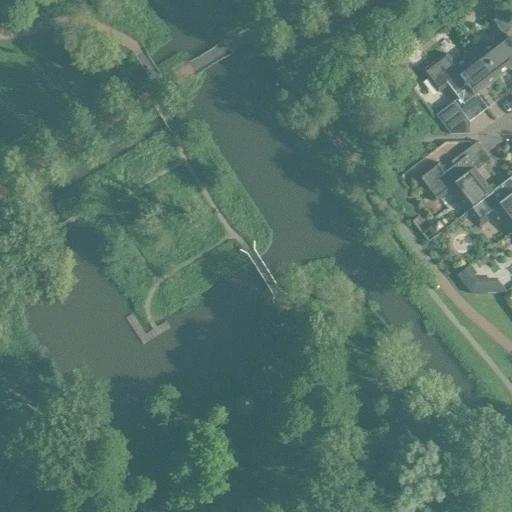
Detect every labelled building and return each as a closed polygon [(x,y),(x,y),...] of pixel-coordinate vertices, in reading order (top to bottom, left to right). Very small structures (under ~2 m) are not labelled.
[(502,34),(479,52),(498,77),(511,66),(511,22),(501,7),(485,19),(491,29),(496,26),(502,34)] [(498,77),(479,52),(473,44),(460,53),(463,58),(454,65),(445,53),(437,59),(435,57),(417,70),(424,80),(427,78),(437,92),(447,84),(458,98),(453,102),(468,122),(487,108),(476,93),(498,77)] [(490,160),(476,142),(455,158),(458,162),(444,172),(437,162),(428,168),(427,166),(412,177),(421,190),(424,188),(434,202),(450,190),(466,211),(491,192),(475,171),(490,160)] [(491,192),(466,211),(478,227),(487,220),(484,216),(493,209),(511,233),(511,231),(511,176),(491,192)] [(468,278),(469,293),(499,291),(498,276),(468,278)]
